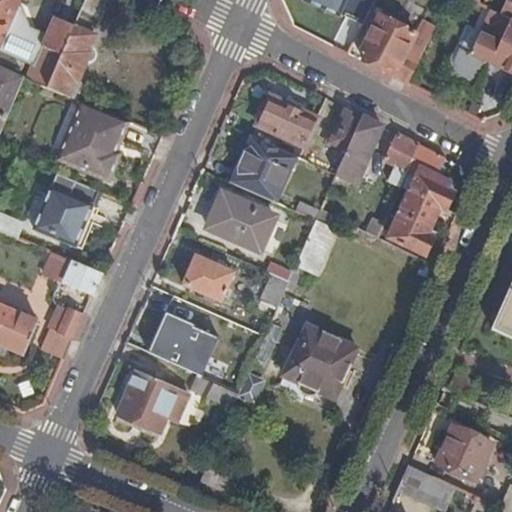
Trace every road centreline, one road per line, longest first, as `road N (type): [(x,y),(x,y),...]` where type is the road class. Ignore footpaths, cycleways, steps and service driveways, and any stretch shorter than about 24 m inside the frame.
road 1 (residential): [(52,456),(242,28)]
road 2 (residential): [(511,160),(356,511)]
road 3 (residential): [(511,160),(242,28)]
road 4 (residential): [(52,456),(185,511)]
